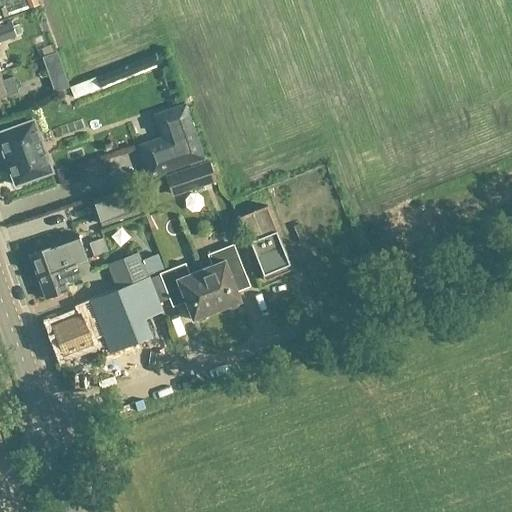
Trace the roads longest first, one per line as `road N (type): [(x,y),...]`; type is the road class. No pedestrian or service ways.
road 1 (residential): [(45,425),(424,279)]
road 2 (secondary): [(45,425),(0,301)]
